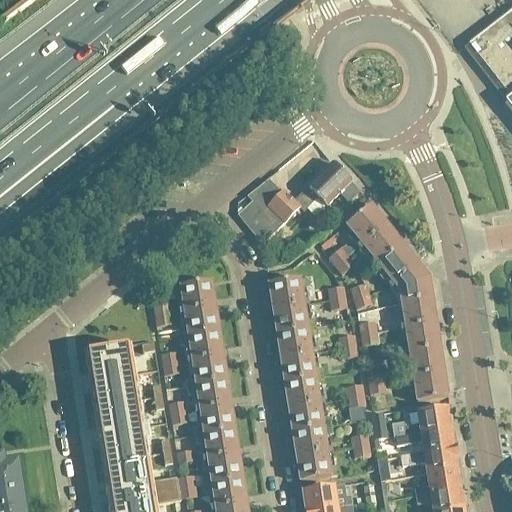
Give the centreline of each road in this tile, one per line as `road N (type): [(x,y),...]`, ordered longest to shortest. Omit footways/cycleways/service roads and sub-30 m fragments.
road 1 (residential): [(284,511),(247,275),(202,204)]
road 2 (residential): [(53,325),(202,204)]
road 3 (residential): [(82,511),(53,325)]
road 4 (residential): [(202,204),(327,103)]
road 5 (motorway): [(0,207),(110,91)]
road 6 (tertiary): [(480,403),(454,246)]
road 7 (motorway): [(120,0),(2,96)]
road 8 (motorway): [(110,91),(224,0)]
road 9 (motorway): [(0,179),(110,91)]
road 10 (tertiary): [(454,246),(403,120)]
road 11 (tertiary): [(403,120),(422,92),(421,59),(399,33),(374,26)]
